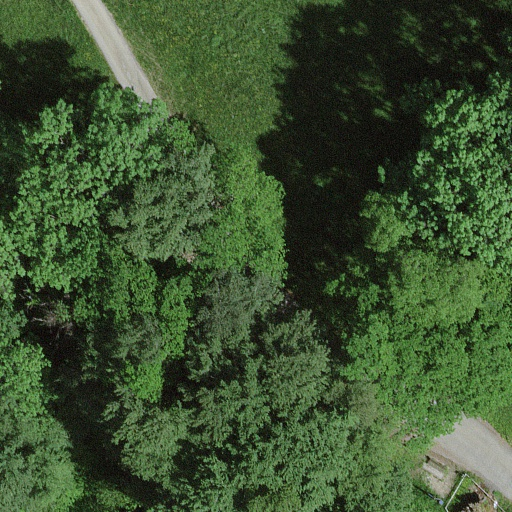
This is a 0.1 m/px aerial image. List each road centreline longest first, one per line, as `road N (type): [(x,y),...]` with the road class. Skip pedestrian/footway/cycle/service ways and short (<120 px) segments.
road 1 (unclassified): [(345,369),(285,322),(226,252),(87,0)]
road 2 (unclassified): [(511,475),(470,438),(345,369)]
road 3 (unclassified): [(345,369),(335,402),(373,511)]
